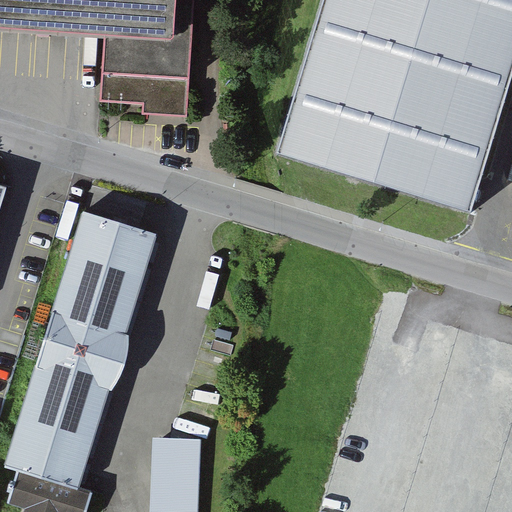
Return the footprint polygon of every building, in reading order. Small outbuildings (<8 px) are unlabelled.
[(0,0),(0,29),(105,38),(102,105),(147,109),(146,117),(187,119),(196,0),(0,0)] [(511,88),(511,0),(331,0),(286,150),(476,208),(511,88)] [(0,217),(9,187),(0,184),(0,217)] [(164,236),(84,211),(5,463),(20,468),(85,488),(164,236)] [(11,398),(24,402),(62,269),(50,265),(11,398)] [(85,488),(20,468),(6,506),(24,511),(93,511),(99,493),(85,488)]
